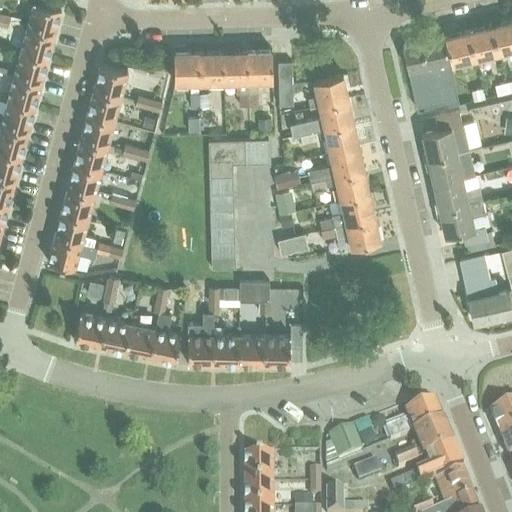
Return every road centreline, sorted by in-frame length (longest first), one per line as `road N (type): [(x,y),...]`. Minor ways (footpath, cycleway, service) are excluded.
road 1 (residential): [(439,358),(364,18)]
road 2 (residential): [(4,349),(92,21)]
road 3 (residential): [(92,21),(364,18)]
road 4 (residential): [(4,349),(119,388),(227,397)]
road 5 (residential): [(439,358),(321,388),(227,397)]
road 6 (residential): [(497,511),(439,358)]
